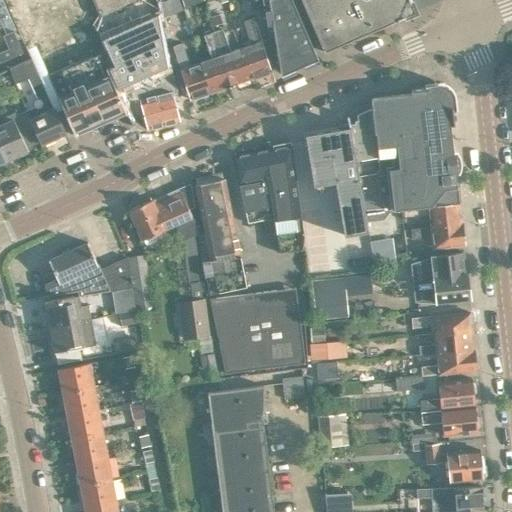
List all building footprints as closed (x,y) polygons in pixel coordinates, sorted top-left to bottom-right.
[(43,46),(50,60),(55,72),(48,75),(75,136),(127,113),(95,40),(99,39),(82,0),(15,0),(37,49),(43,46)] [(82,0),(99,39),(159,12),(157,0),(82,0)] [(163,0),(162,1),(166,12),(183,6),(180,0),(163,0)] [(317,56),(317,55),(293,0),(263,0),(269,40),(274,39),(281,72),(285,76),(296,68),(304,64),(318,62),(317,56)] [(302,0),(325,53),(390,25),(416,14),(410,0),(302,0)] [(99,39),(95,40),(127,113),(128,113),(132,121),(135,127),(139,132),(143,132),(148,131),(180,122),(172,93),(176,91),(170,69),(156,35),(163,32),(159,12),(99,39)] [(213,26),(222,23),(219,13),(210,16),(213,26)] [(240,48),(251,79),(272,71),(253,18),(242,22),(250,45),(240,48)] [(251,79),(240,48),(230,52),(222,29),(214,32),(221,55),(231,86),(251,79)] [(0,51),(0,62),(22,53),(13,31),(2,35),(8,48),(0,51)] [(201,63),(212,93),(231,86),(221,55),(214,32),(204,35),(212,58),(201,63)] [(191,100),(193,100),(212,93),(201,63),(190,67),(181,43),(171,46),(191,100)] [(31,57),(9,68),(15,83),(28,78),(37,97),(33,99),(32,103),(33,106),(25,110),(30,120),(31,120),(42,145),(64,136),(53,109),(31,57)] [(410,91),(410,92),(390,95),(391,99),(371,101),(371,106),(370,106),(378,149),(376,148),(380,170),(376,171),(380,192),(363,195),(367,221),(383,219),(393,206),(393,209),(404,208),(404,207),(414,205),(414,208),(460,204),(452,124),(453,123),(453,122),(454,122),(452,109),(456,109),(455,98),(436,83),(424,84),(425,87),(412,89),(411,90),(410,90),(410,91)] [(345,234),(368,231),(366,221),(367,221),(363,195),(380,192),(376,171),(380,170),(376,148),(378,149),(370,106),(349,115),(350,124),(341,128),(306,134),(315,185),(336,182),(345,234)] [(4,124),(0,125),(0,151),(4,162),(28,151),(28,149),(30,148),(32,144),(38,141),(29,120),(30,120),(25,110),(18,114),(14,112),(3,117),(3,120),(4,124)] [(274,218),(281,252),(305,247),(309,236),(292,144),(234,156),(248,223),(274,218)] [(195,185),(211,259),(202,261),(209,294),(246,286),(239,254),(241,254),(225,178),(195,185)] [(184,244),(183,244),(188,283),(190,283),(192,299),(177,301),(182,339),(209,335),(204,298),(202,298),(200,282),(200,281),(194,239),(193,236),(200,232),(182,192),(155,204),(153,199),(129,210),(143,239),(175,224),(184,244)] [(404,207),(404,208),(405,208),(407,221),(416,220),(416,216),(431,215),(432,226),(432,228),(463,224),(460,204),(414,208),(414,205),(404,207)] [(432,228),(432,226),(411,229),(412,239),(433,237),(434,249),(465,245),(463,224),(432,228)] [(372,237),(373,261),(396,260),(394,236),(372,237)] [(50,259),(58,279),(43,284),(45,296),(77,291),(78,295),(127,288),(130,287),(132,287),(128,257),(128,256),(101,268),(99,263),(98,264),(88,242),(50,259)] [(471,299),(466,252),(432,256),(411,262),(415,300),(437,302),(471,299)] [(128,257),(132,287),(136,308),(152,306),(144,254),(128,257)] [(344,279),(312,282),(316,321),(348,318),(344,279)] [(133,307),(130,287),(127,288),(117,289),(120,309),(133,307)] [(295,287),(209,298),(225,373),(305,362),(295,287)] [(46,300),(51,326),(91,318),(89,304),(77,306),(75,295),(46,300)] [(432,333),(435,332),(471,328),(470,325),(474,323),(474,316),(469,315),(469,311),(412,317),(413,327),(428,326),(428,322),(431,321),(432,333)] [(134,312),(119,315),(121,327),(136,324),(134,312)] [(91,318),(51,326),(55,352),(85,347),(84,344),(95,342),(91,318)] [(310,327),(311,343),(325,342),(323,326),(310,327)] [(471,328),(435,332),(436,343),(420,345),(420,354),(437,352),(473,348),(472,342),(476,340),(475,331),(471,330),(471,328)] [(133,338),(115,342),(117,353),(134,349),(133,338)] [(327,360),(325,343),(312,344),(313,361),(327,360)] [(423,376),(471,371),(476,370),(475,362),(478,361),(477,352),(473,351),(473,348),(437,352),(438,364),(422,366),(423,376)] [(216,378),(213,353),(200,355),(203,380),(216,378)] [(131,355),(122,356),(125,368),(134,366),(131,355)] [(317,378),(337,377),(335,362),(316,363),(317,378)] [(58,369),(62,392),(93,386),(89,363),(58,369)] [(281,368),(281,378),(284,398),(304,396),(300,366),(281,368)] [(423,387),(422,375),(395,378),(396,390),(423,387)] [(438,382),(440,398),(419,400),(420,408),(429,408),(429,410),(475,405),(473,394),(476,392),(475,383),(472,382),(472,378),(438,382)] [(62,392),(67,415),(98,409),(93,386),(62,392)] [(272,511),(261,416),(262,387),(206,394),(220,511),(272,511)] [(140,400),(138,388),(129,390),(132,402),(140,400)] [(133,419),(144,417),(141,402),(130,404),(133,419)] [(444,435),(477,432),(477,428),(479,426),(478,418),(476,416),(475,405),(429,410),(429,408),(420,408),(422,424),(443,422),(444,435)] [(67,415),(71,438),(102,432),(98,409),(67,415)] [(345,414),(318,416),(321,447),(347,445),(345,414)] [(71,438),(76,461),(107,455),(102,432),(71,438)] [(141,448),(149,446),(147,434),(138,436),(141,448)] [(451,483),(482,479),(482,477),(485,477),(484,466),(481,466),(479,449),(439,453),(438,444),(426,445),(425,442),(412,443),(413,451),(426,449),(428,463),(449,461),(451,483)] [(144,463),(153,461),(150,449),(142,451),(144,463)] [(111,478),(107,455),(76,461),(80,484),(111,478)] [(116,501),(111,478),(80,484),(85,507),(116,501)] [(159,487),(157,478),(148,480),(151,492),(159,490),(159,487)] [(417,498),(432,497),(432,511),(436,511),(484,509),(483,486),(435,488),(417,489),(417,498)] [(117,511),(116,501),(85,507),(85,511),(117,511)] [(348,511),(348,503),(326,504),(326,511),(348,511)]
